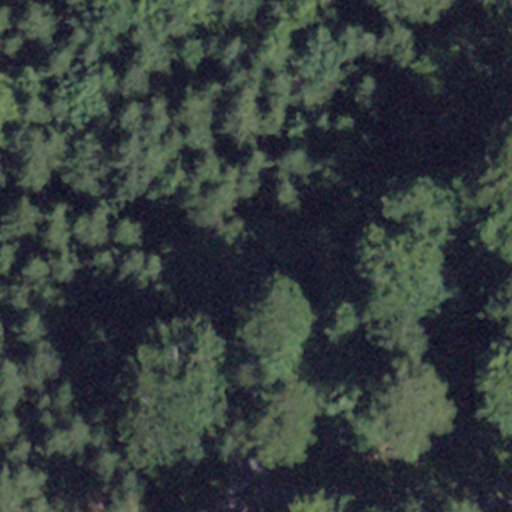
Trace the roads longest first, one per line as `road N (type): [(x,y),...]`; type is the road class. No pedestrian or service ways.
road 1 (track): [(345,495),(511,493)]
road 2 (track): [(224,511),(345,495)]
